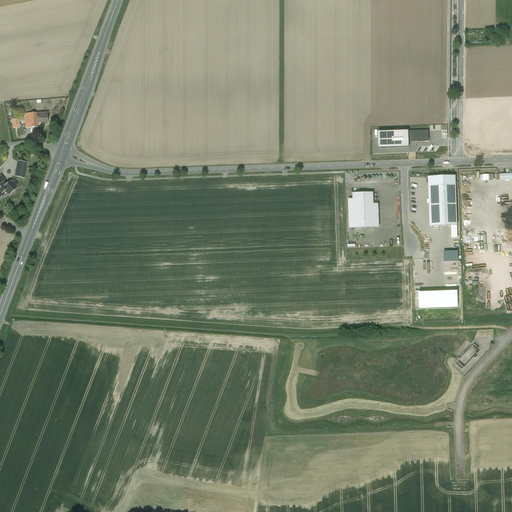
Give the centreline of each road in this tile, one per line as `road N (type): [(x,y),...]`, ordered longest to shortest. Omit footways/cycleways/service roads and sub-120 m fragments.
road 1 (tertiary): [(404,163),(133,173),(62,152)]
road 2 (secondary): [(62,152),(0,314)]
road 3 (secondary): [(118,0),(62,152)]
road 4 (residential): [(458,161),(459,0)]
